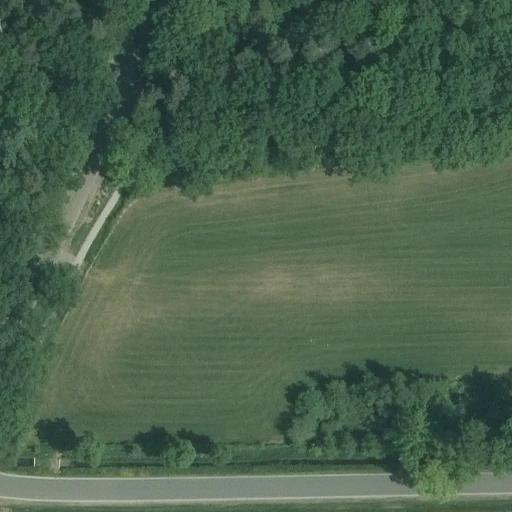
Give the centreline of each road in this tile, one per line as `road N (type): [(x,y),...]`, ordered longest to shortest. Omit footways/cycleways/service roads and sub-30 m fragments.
road 1 (unclassified): [(511,484),(93,491),(0,485)]
road 2 (unclassified): [(0,359),(171,0)]
